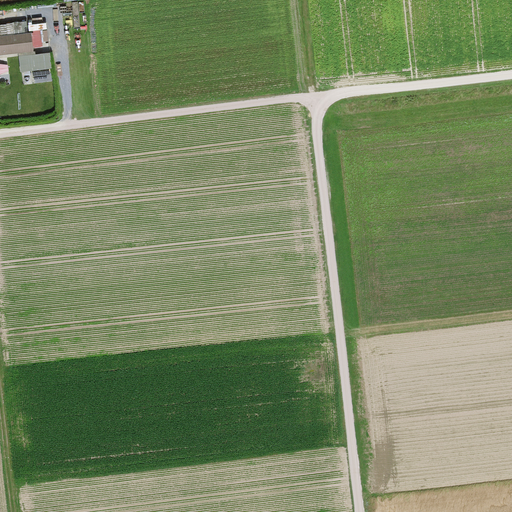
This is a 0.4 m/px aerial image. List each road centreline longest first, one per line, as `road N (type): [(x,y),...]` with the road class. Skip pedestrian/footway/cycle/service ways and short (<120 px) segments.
road 1 (track): [(511,73),(0,132)]
road 2 (track): [(360,511),(302,0)]
